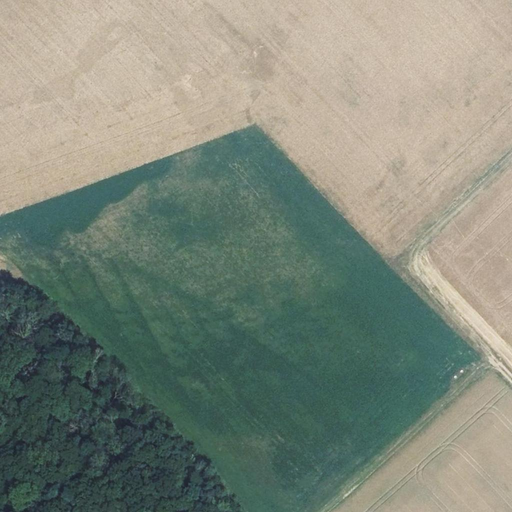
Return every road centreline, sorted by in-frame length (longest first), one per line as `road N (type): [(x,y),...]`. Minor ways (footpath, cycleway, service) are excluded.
road 1 (track): [(511,386),(400,265),(511,154)]
road 2 (track): [(495,368),(328,511)]
